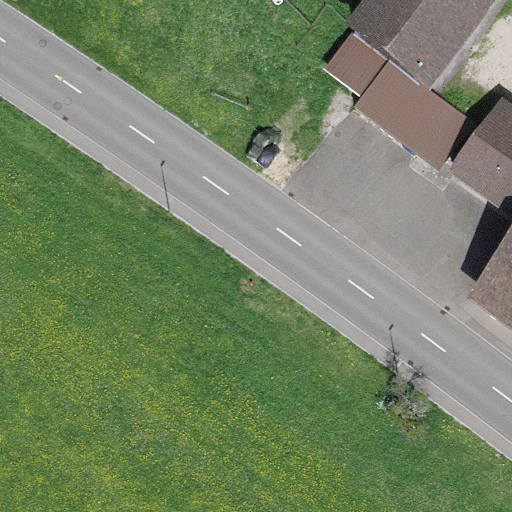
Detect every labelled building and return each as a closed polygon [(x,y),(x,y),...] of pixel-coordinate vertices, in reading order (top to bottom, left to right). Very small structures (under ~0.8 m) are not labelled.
[(415,88),(480,0),(380,0),(350,40),(415,88)] [(384,108),(388,112),(394,113),(399,113),(405,110),(409,106),(411,100),(410,94),(407,89),(403,85),(397,84),(392,84),(386,87),(383,91),(381,97),(381,103),(384,108)] [(413,130),(414,130),(419,132),(425,132),(430,130),(434,126),(436,120),(436,114),(430,105),(424,103),(419,103),(413,105),(409,109),(407,115),(407,120),(409,126),(413,130)] [(511,246),(475,299),(511,325),(511,123),(496,112),(449,179),(511,223),(511,246)] [(436,146),(440,150),(446,152),(452,151),(457,148),(461,144),(463,138),(462,133),(459,127),(455,124),(449,122),(443,122),(438,125),(435,129),(433,135),(433,141),(436,146)]
